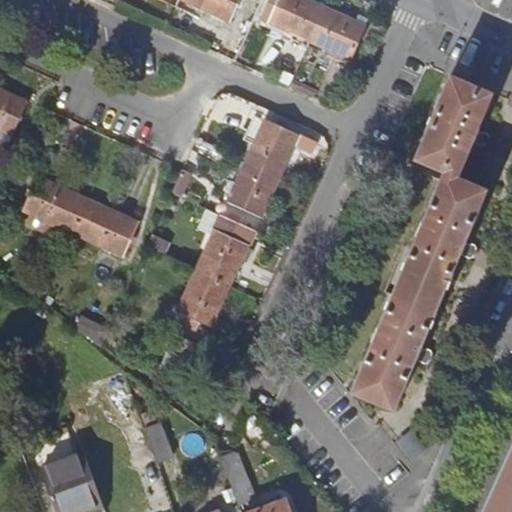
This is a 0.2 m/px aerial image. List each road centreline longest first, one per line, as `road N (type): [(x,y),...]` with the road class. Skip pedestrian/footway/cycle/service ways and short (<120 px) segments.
road 1 (residential): [(419,0),(229,402)]
road 2 (residential): [(426,511),(511,327)]
